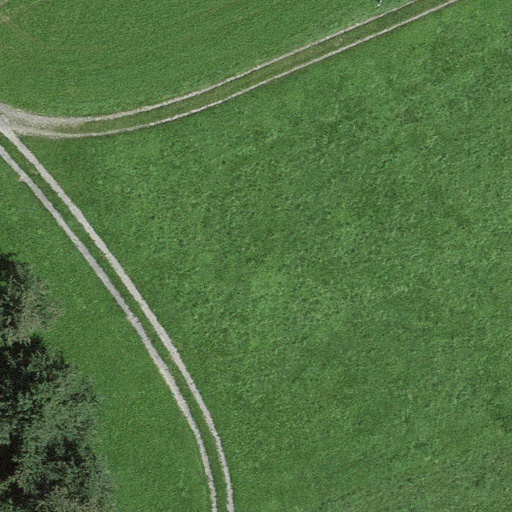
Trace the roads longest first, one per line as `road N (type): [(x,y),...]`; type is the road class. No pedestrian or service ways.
road 1 (track): [(435,0),(157,113),(91,127),(0,120)]
road 2 (track): [(222,511),(208,442),(164,351),(0,132)]
